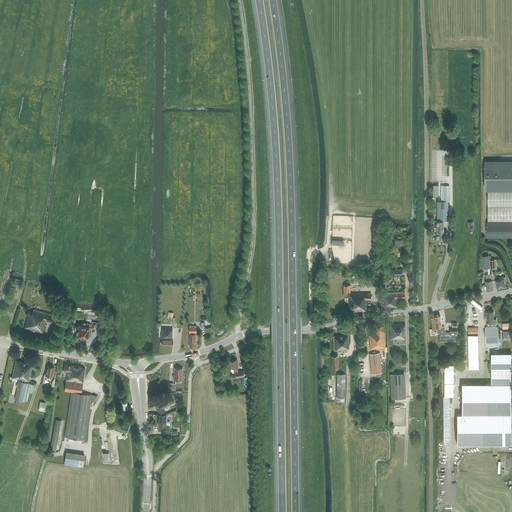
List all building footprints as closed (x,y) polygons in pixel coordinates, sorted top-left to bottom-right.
[(488,191),(488,206),(511,206),(511,160),(485,161),(485,191),(488,191)] [(437,224),(437,235),(437,239),(439,239),(439,241),(443,241),(443,239),(443,235),(443,224),(443,221),(448,221),(448,201),(449,201),(449,191),(449,186),(443,186),(443,191),(443,201),(437,201),(437,224)] [(511,206),(488,206),(488,222),(487,222),(487,237),(511,236),(511,206)] [(499,280),(495,280),(497,289),(506,287),(504,282),(506,281),(505,276),(499,278),(499,280)] [(22,280),(15,278),(10,297),(18,298),(22,280)] [(349,311),(355,311),(356,312),(357,312),(358,311),(362,311),(362,310),(367,310),(367,300),(371,300),(371,293),(349,293),(349,285),(343,285),(343,297),(349,297),(349,311)] [(390,307),(393,307),(393,306),(397,306),(396,298),(404,298),(404,292),(386,293),(386,294),(381,294),(381,310),(390,309),(390,307)] [(56,317),(33,310),(32,314),(29,313),(24,328),(42,333),(46,321),(54,323),(56,317)] [(487,327),(485,327),(486,347),(499,347),(499,338),(501,338),(500,333),(498,333),(498,327),(496,327),(496,323),(496,319),(494,319),(493,311),(487,311),(487,320),(489,320),(489,323),(487,323),(487,327)] [(457,342),(457,332),(457,328),(450,328),(450,332),(445,332),(444,327),(441,328),(441,326),(442,326),(439,313),(431,315),(431,320),(433,329),(436,329),(437,331),(439,331),(439,332),(439,342),(457,342)] [(75,326),(74,331),(77,331),(76,337),(88,338),(88,336),(91,336),(92,328),(96,329),(99,329),(100,323),(97,323),(97,322),(92,322),(92,324),(82,323),(81,325),(77,325),(77,327),(75,326)] [(404,339),(404,335),(405,335),(405,324),(390,325),(390,339),(404,339)] [(369,335),(370,349),(385,347),(383,326),(374,327),(375,334),(369,335)] [(164,339),(161,339),(161,344),(173,345),(173,340),(166,339),(166,338),(172,339),(173,333),(172,333),(172,328),(161,328),(161,334),(160,338),(164,338),(164,339)] [(348,335),(333,336),(334,350),(337,350),(340,350),(341,353),(347,352),(347,349),(349,349),(348,345),(349,345),(348,335)] [(491,368),(511,368),(511,353),(502,353),(502,351),(498,351),(498,353),(491,353),(491,368)] [(369,353),(371,373),(381,373),(379,352),(369,353)] [(479,357),(469,357),(469,369),(479,368),(479,357)] [(237,368),(238,368),(236,359),(229,361),(231,369),(234,368),(235,372),(234,372),(236,378),(244,376),(243,370),(238,372),(237,368)] [(22,380),(22,382),(18,381),(15,399),(27,402),(29,393),(32,393),(34,385),(29,383),(26,382),(26,381),(29,381),(29,377),(30,377),(33,364),(16,361),(12,377),(22,380)] [(71,392),(67,422),(64,437),(85,440),(87,425),(91,395),(82,393),(85,368),(81,368),(81,367),(71,366),(71,365),(69,364),(69,363),(69,364),(68,365),(65,365),(64,372),(67,372),(66,381),(64,391),(71,392)] [(46,375),(46,378),(51,379),(52,376),(53,376),(54,367),(47,366),(45,375),(46,375)] [(182,368),(174,368),(174,381),(182,381),(182,368)] [(491,383),(461,383),(461,413),(511,413),(511,368),(491,368),(491,383)] [(405,373),(390,374),(391,399),(406,398),(405,373)] [(345,398),(345,389),(345,374),(337,374),(337,389),(337,398),(345,398)] [(159,414),(166,415),(163,409),(169,406),(166,400),(161,402),(161,401),(162,398),(160,396),(158,395),(156,397),(155,399),(156,402),(159,402),(159,403),(154,406),(159,414)] [(46,408),(48,400),(40,399),(39,407),(46,408)] [(443,415),(453,415),(453,402),(443,403),(443,415)] [(457,443),(511,443),(511,413),(461,413),(456,413),(457,443)] [(166,421),(166,415),(159,414),(158,426),(166,426),(169,426),(170,425),(170,422),(169,421),(166,421)] [(61,421),(55,420),(50,449),(56,450),(61,421)] [(66,453),(64,464),(83,467),(85,456),(66,453)]
